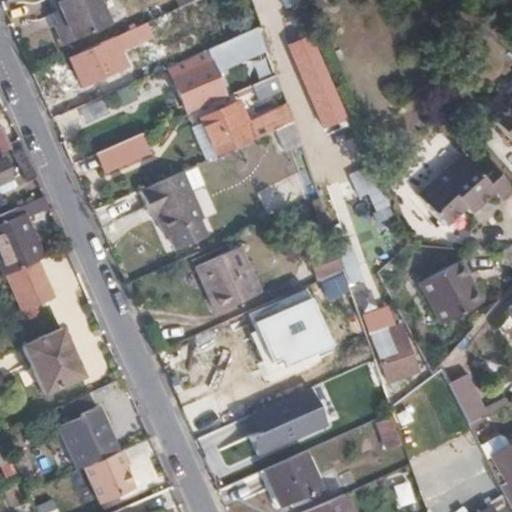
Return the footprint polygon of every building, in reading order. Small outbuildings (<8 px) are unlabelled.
[(55,0),(71,40),(110,23),(100,0),(55,0)] [(193,5),(191,0),(179,6),(181,11),(193,5)] [(210,57),(171,74),(186,108),(225,90),(216,69),(239,59),(235,48),(263,36),(259,23),(207,47),(210,57)] [(134,26),(115,35),(119,44),(137,36),(134,26)] [(316,106),(330,101),(304,36),(290,41),(316,106)] [(101,41),(78,52),(91,80),(113,70),(101,41)] [(207,47),(167,65),(171,74),(210,57),(207,47)] [(275,72),(250,83),(257,99),(281,89),(275,72)] [(58,111),(82,101),(78,90),(54,101),(58,111)] [(511,99),(493,116),(511,138),(511,99)] [(217,154),(254,137),(238,100),(200,118),(217,154)] [(68,126),(89,116),(85,106),(64,115),(68,126)] [(276,127),(287,122),(282,111),(251,124),(256,136),(276,127)] [(285,149),(300,143),(292,120),(287,122),(276,127),(285,149)] [(0,151),(1,151),(9,147),(2,130),(0,130),(0,151)] [(94,149),(101,172),(150,157),(143,134),(94,149)] [(9,142),(11,146),(20,141),(18,138),(9,142)] [(14,151),(23,147),(20,141),(11,146),(14,151)] [(0,190),(16,183),(1,151),(0,151),(0,190)] [(499,200),(511,190),(511,188),(486,155),(473,166),(462,152),(414,190),(439,222),(461,205),(466,211),(492,191),(499,200)] [(377,210),(389,204),(369,162),(357,167),(377,210)] [(201,216),(180,169),(139,189),(148,208),(151,206),(163,233),(201,216)] [(99,193),(104,204),(126,194),(122,183),(99,193)] [(43,193),(19,204),(25,215),(48,205),(43,193)] [(38,261),(44,258),(25,215),(19,204),(0,213),(0,266),(4,276),(7,274),(38,261)] [(336,244),(344,268),(347,278),(348,281),(360,278),(346,236),(335,241),(336,244)] [(324,275),(344,268),(336,244),(317,251),(324,275)] [(259,291),(239,246),(196,266),(216,311),(259,291)] [(54,298),(38,261),(7,274),(24,311),(54,298)] [(443,324),(481,301),(457,261),(419,282),(443,324)] [(348,281),(347,278),(308,296),(306,289),(252,314),(270,353),(306,337),(309,345),(327,337),(315,309),(352,292),(348,281)] [(44,393),(82,375),(61,327),(22,345),(44,393)] [(388,380),(417,368),(403,332),(392,336),(389,328),(371,335),(388,380)] [(380,371),(376,358),(334,377),(340,390),(380,371)] [(466,372),(447,380),(468,420),(486,411),(466,372)] [(325,381),(284,399),(298,429),(346,407),(341,395),(333,399),(325,381)] [(413,388),(392,406),(393,411),(395,416),(415,398),(413,388)] [(84,462),(118,446),(99,403),(78,412),(79,416),(59,425),(77,465),(84,462)] [(403,442),(390,413),(379,417),(392,447),(403,442)] [(242,439),(257,430),(248,415),(233,423),(242,439)] [(20,477),(4,442),(0,443),(0,463),(1,463),(10,482),(20,477)] [(129,460),(122,444),(118,446),(84,462),(99,497),(134,480),(125,462),(129,460)] [(511,444),(496,454),(511,482),(511,444)] [(304,451),(265,469),(283,508),(322,490),(304,451)] [(499,500),(505,495),(484,454),(461,470),(484,509),(499,500)] [(357,487),(383,475),(377,459),(351,471),(357,487)] [(398,506),(413,503),(408,482),(393,485),(398,506)] [(352,511),(344,493),(305,511),(352,511)] [(37,511),(56,511),(51,499),(35,506),(37,511)] [(506,511),(499,500),(484,509),(479,511),(506,511)]
